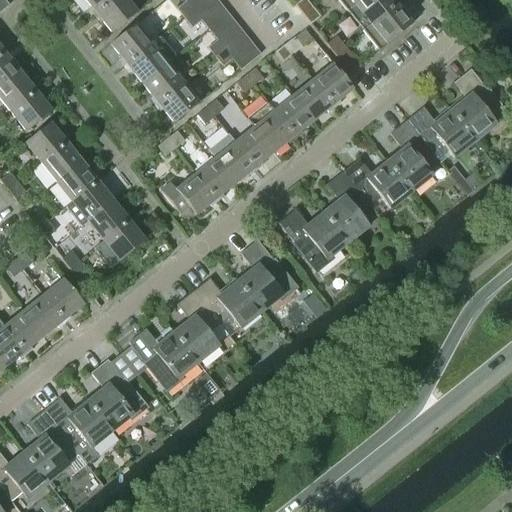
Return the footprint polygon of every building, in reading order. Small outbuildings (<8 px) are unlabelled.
[(3,0),(0,0),(0,12),(8,6),(3,0)] [(83,0),(94,14),(111,0),(83,0)] [(125,0),(111,0),(94,14),(111,34),(136,14),(125,0)] [(186,0),(184,2),(185,2),(192,11),(205,0),(186,0)] [(205,0),(192,11),(193,12),(199,20),(219,4),(215,0),(205,0)] [(301,0),(294,6),(301,15),(311,8),(304,0),(301,0)] [(335,0),(345,12),(360,0),(335,0)] [(360,0),(345,12),(361,32),(395,5),(390,0),(360,0)] [(176,10),(183,19),(193,12),(192,11),(185,2),(176,10)] [(395,5),(361,32),(377,52),(411,25),(400,11),(402,9),(397,3),(395,5)] [(200,21),(200,22),(206,29),(226,13),(219,4),(199,20),(200,21)] [(311,8),(301,15),(309,25),(319,17),(311,8)] [(191,29),(200,22),(200,21),(199,20),(193,12),(183,19),(191,29)] [(210,34),(216,41),(217,43),(237,27),(230,18),(210,34)] [(135,25),(109,45),(120,59),(118,61),(123,67),(150,45),(135,25)] [(217,43),(224,51),(244,36),(237,27),(217,43)] [(231,60),(232,61),(251,45),(244,36),(224,51),(231,60)] [(325,45),(333,54),(343,47),(335,37),(325,45)] [(150,45),(123,67),(128,74),(130,72),(141,85),(166,64),(174,58),(159,38),(150,45)] [(293,38),(283,46),(291,56),(301,48),(293,38)] [(207,49),(214,58),(224,51),(217,43),(216,41),(207,49)] [(251,45),(232,61),(240,71),(259,55),(251,45)] [(291,56),(283,46),(274,53),(282,63),(291,56)] [(343,47),(333,54),(341,64),(349,75),(359,67),(350,56),(343,47)] [(0,87),(19,73),(8,59),(10,57),(5,51),(0,55),(0,87)] [(222,68),(231,60),(224,51),(214,58),(222,68)] [(166,64),(141,85),(151,98),(149,100),(154,106),(156,104),(182,84),(166,64)] [(331,65),(311,81),(333,108),(340,104),(338,101),(351,90),(331,65)] [(254,70),(244,77),(252,87),(261,79),(254,70)] [(465,100),(450,112),(473,142),(505,117),(511,125),(511,124),(469,71),(453,84),(465,100)] [(19,73),(0,87),(0,101),(9,113),(34,92),(19,73)] [(252,87),(244,77),(235,85),(243,94),(252,87)] [(311,81),(291,96),(312,122),(325,111),(327,114),(333,108),(311,81)] [(156,104),(154,106),(159,112),(161,110),(172,124),(198,104),(182,84),(156,104)] [(34,92),(9,113),(25,133),(50,112),(34,92)] [(291,96),(272,112),(292,137),(312,122),(291,96)] [(215,101),(205,108),(213,118),(222,111),(215,101)] [(265,104),(246,119),(252,128),(273,153),(292,137),(272,112),(265,104)] [(213,118),(205,108),(196,116),(203,126),(213,118)] [(422,109),(405,122),(431,155),(436,160),(447,152),(452,159),(473,142),(450,112),(434,124),(422,109)] [(401,151),(386,163),(410,193),(431,177),(420,164),(431,155),(405,122),(389,135),(401,151)] [(49,124),(23,144),(39,164),(65,144),(67,142),(62,136),(60,137),(49,124)] [(252,128),(233,143),(253,169),(273,153),(252,128)] [(175,132),(166,140),(174,149),(183,142),(175,132)] [(218,143),(208,151),(214,159),(234,184),(247,174),(249,176),(255,171),(253,169),(233,143),(227,136),(218,143)] [(174,149),(166,140),(157,147),(164,157),(174,149)] [(65,144),(39,164),(55,184),(81,163),(71,151),(73,149),(67,142),(65,144)] [(214,159),(194,174),(214,200),(234,184),(214,159)] [(358,160),(341,173),(367,206),(378,197),(389,210),(410,193),(386,163),(370,175),(358,160)] [(81,163),(55,184),(71,203),(96,183),(81,163)] [(337,202),(322,214),(346,244),(367,228),(357,215),(367,206),(341,173),(325,186),(337,202)] [(0,180),(0,183),(6,191),(16,184),(8,174),(0,180)] [(169,184),(160,191),(178,215),(188,208),(194,216),(208,205),(210,207),(216,202),(214,200),(194,174),(174,190),(169,184)] [(71,203),(64,208),(80,228),(86,223),(112,202),(96,183),(71,203)] [(16,184),(6,191),(14,201),(23,193),(16,184)] [(112,202),(86,223),(102,242),(128,222),(112,202)] [(346,244),(322,214),(306,226),(294,211),(277,224),(320,278),(320,277),(314,270),(346,244)] [(29,221),(37,230),(46,223),(39,213),(29,221)] [(102,242),(93,250),(109,270),(144,242),(133,228),(135,226),(130,220),(128,222),(102,242)] [(46,223),(37,230),(44,239),(54,232),(46,223)] [(252,270),(236,283),(260,313),(292,288),(298,296),(299,295),(256,241),(239,255),(252,270)] [(61,260),(68,269),(78,261),(70,252),(61,260)] [(23,253),(14,261),(21,271),(30,263),(23,253)] [(21,271),(14,261),(4,268),(12,278),(21,271)] [(78,261),(68,269),(76,279),(85,271),(78,261)] [(61,280),(42,296),(62,322),(82,305),(61,280)] [(208,280),(192,293),(218,326),(228,339),(239,330),(260,313),(236,283),(221,295),(208,280)] [(188,321),(172,334),(196,364),(217,347),(207,335),(218,326),(192,293),(175,306),(188,321)] [(42,296),(22,312),(43,337),(56,327),(58,329),(64,324),(62,322),(42,296)] [(22,312),(3,327),(23,353),(25,355),(31,350),(29,348),(43,337),(22,312)] [(0,323),(0,363),(4,368),(17,358),(19,360),(25,355),(23,353),(3,327),(0,323)] [(144,331),(127,344),(170,398),(171,397),(165,389),(196,364),(172,334),(157,346),(144,331)] [(102,390),(86,403),(110,433),(142,408),(148,415),(149,415),(106,361),(89,375),(102,390)] [(58,399),(42,413),(68,446),(77,456),(85,466),(95,457),(89,450),(110,433),(86,403),(71,415),(58,399)] [(38,441),(23,454),(47,484),(67,467),(66,465),(77,456),(68,446),(42,413),(26,426),(38,441)] [(0,456),(0,491),(4,497),(10,503),(21,495),(26,501),(47,484),(23,454),(7,466),(0,456)]
